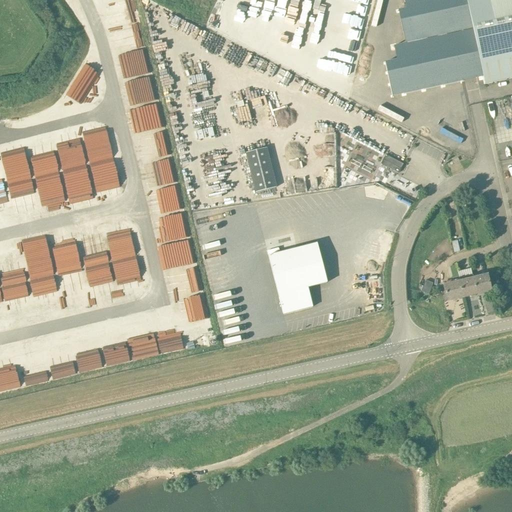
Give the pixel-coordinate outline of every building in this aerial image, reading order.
[(511,0),(485,0),(500,61),(503,78),(511,75),(511,0)] [(266,148),(246,153),(255,192),(275,187),(266,148)] [(385,156),(380,165),(398,175),(403,166),(385,156)] [(327,283),(317,244),(268,256),(283,315),(312,307),(307,288),(327,283)] [(451,277),(457,276),(455,265),(454,264),(448,266),(449,268),(451,277)] [(459,277),(472,273),(470,268),(458,272),(459,277)] [(473,279),(477,294),(491,290),(487,275),(473,279)] [(463,297),(477,294),(473,279),(460,282),(463,297)] [(428,295),(432,283),(425,280),(421,292),(428,295)] [(447,301),(463,297),(460,282),(443,286),(447,301)]
